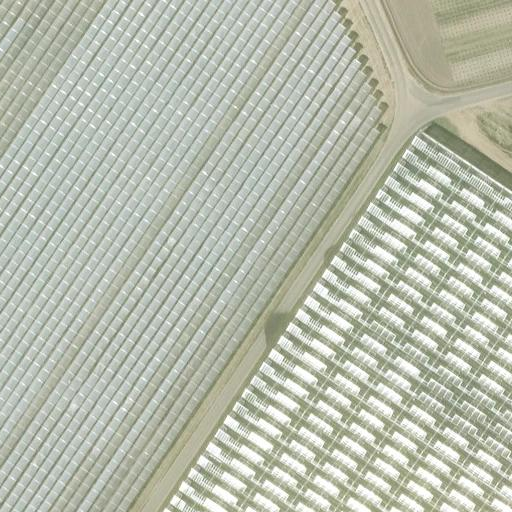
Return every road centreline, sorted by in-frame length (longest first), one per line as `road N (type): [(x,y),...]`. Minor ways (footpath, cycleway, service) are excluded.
road 1 (track): [(416,118),(148,511)]
road 2 (track): [(365,0),(416,118)]
